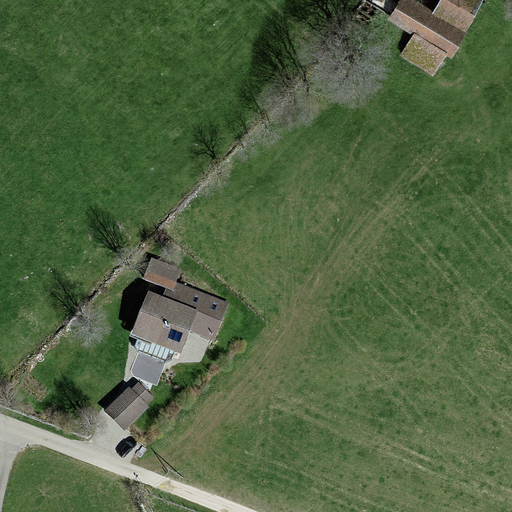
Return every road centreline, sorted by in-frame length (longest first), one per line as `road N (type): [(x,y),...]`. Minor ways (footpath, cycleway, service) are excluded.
road 1 (track): [(116,466),(155,433),(323,241),(443,90)]
road 2 (track): [(237,511),(0,422)]
